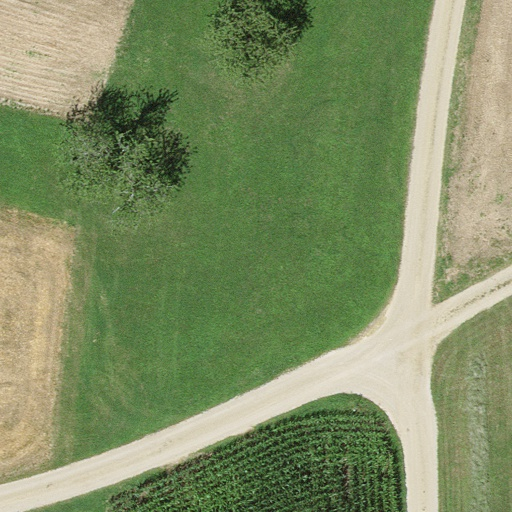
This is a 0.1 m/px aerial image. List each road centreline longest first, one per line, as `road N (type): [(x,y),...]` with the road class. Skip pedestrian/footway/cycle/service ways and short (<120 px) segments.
road 1 (track): [(441,0),(423,77),(401,345),(299,398),(0,506)]
road 2 (track): [(414,511),(401,345),(511,283)]
